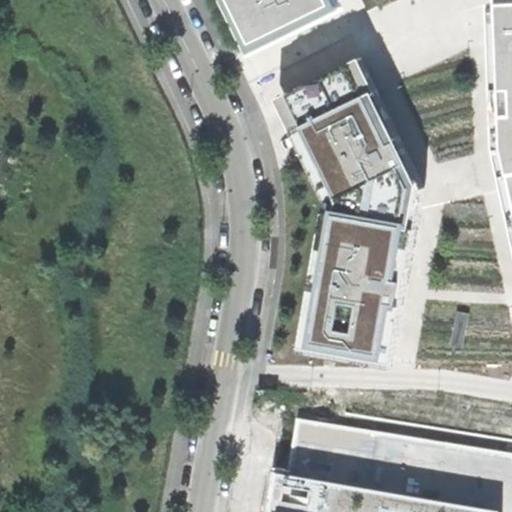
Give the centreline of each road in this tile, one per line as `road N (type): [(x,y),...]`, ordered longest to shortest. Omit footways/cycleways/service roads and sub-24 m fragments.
road 1 (unclassified): [(162,0),(240,175),(246,277),(231,368)]
road 2 (residential): [(231,368),(511,390)]
road 3 (unclassified): [(231,368),(203,511)]
